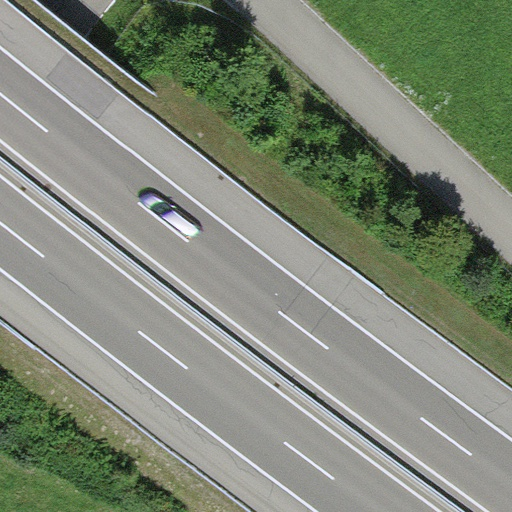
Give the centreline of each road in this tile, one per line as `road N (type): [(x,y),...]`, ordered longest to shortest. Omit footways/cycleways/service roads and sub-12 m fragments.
road 1 (motorway): [(511,483),(0,90)]
road 2 (motorway): [(0,220),(380,511)]
road 3 (track): [(253,0),(511,230)]
